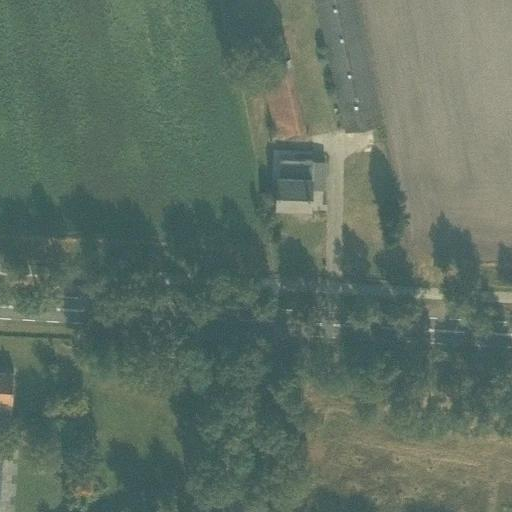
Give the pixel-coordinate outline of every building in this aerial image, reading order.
[(317,0),(346,131),(381,124),(356,0),(317,0)] [(309,126),(290,56),(259,62),(277,134),(309,126)] [(295,157),(289,156),(280,156),(277,204),(310,205),(313,158),(295,157)] [(0,413),(11,415),(14,371),(0,370),(0,413)] [(0,511),(12,511),(17,443),(0,441),(0,511)]
